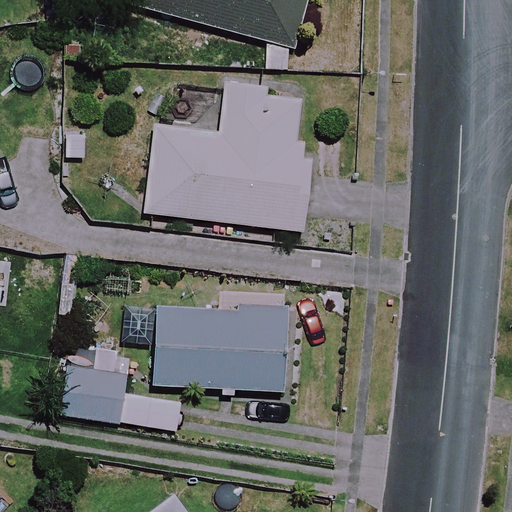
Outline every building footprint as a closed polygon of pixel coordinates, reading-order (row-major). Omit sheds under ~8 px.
[(121,0),(120,9),(293,47),(303,0),(121,0)] [(298,94),(223,85),(217,137),(149,128),(139,214),(297,233),(305,166),(297,165),(300,141),(292,140),(298,94)] [(278,393),(281,315),(153,310),(151,389),(278,393)] [(120,376),(60,368),(54,417),(114,425),(120,376)] [(182,511),(171,497),(151,511),(182,511)]
